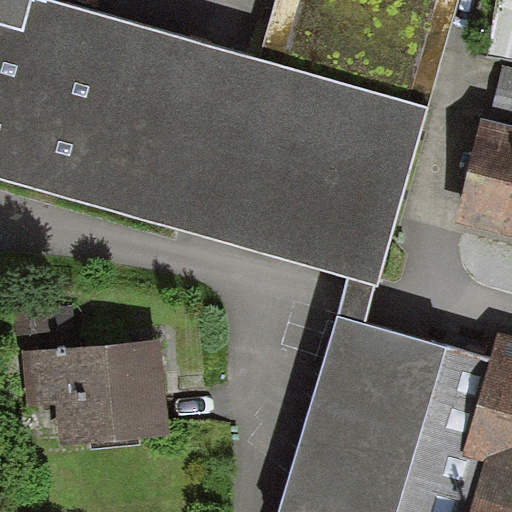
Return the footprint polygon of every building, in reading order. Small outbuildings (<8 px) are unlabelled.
[(0,0),(0,188),(338,285),(365,293),(415,115),(263,72),(36,8),(38,0),(0,0)] [(448,0),(283,0),(263,72),(415,115),(448,0)] [(511,75),(499,73),(488,122),(511,127),(511,75)] [(456,222),(511,237),(511,142),(480,133),(456,222)] [(353,332),(365,293),(338,285),(326,324),(353,332)] [(511,511),(511,348),(488,341),(480,368),(353,332),(326,324),(272,511),(511,511)] [(155,444),(145,351),(11,365),(16,413),(48,410),(53,454),(155,444)]
